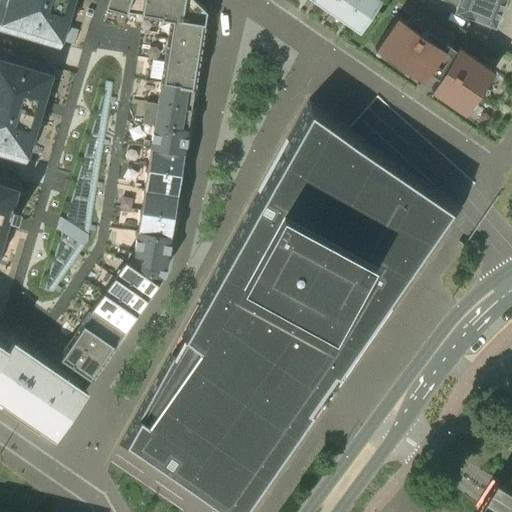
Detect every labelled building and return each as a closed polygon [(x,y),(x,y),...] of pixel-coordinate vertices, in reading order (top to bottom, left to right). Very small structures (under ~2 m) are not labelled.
[(0,0),(0,405),(39,432),(39,431),(49,438),(52,432),(55,434),(87,389),(84,387),(165,270),(202,31),(213,33),(307,98),(345,131),(348,128),(349,127),(378,95),(337,58),(253,0),(0,0)] [(314,0),(326,8),(332,0),(314,0)] [(355,0),(332,0),(326,8),(342,19),(355,0)] [(355,0),(342,19),(359,31),(379,0),(355,0)] [(431,25),(436,18),(409,0),(395,0),(431,25)] [(455,0),(458,1),(455,10),(458,11),(458,12),(472,17),(473,16),(495,25),(504,0),(455,0)] [(465,111),(493,71),(494,69),(458,44),(456,46),(455,48),(408,16),(405,21),(398,16),(397,15),(375,47),(376,48),(421,79),(423,80),(427,75),(436,80),(432,87),(430,89),(464,113),(465,111)] [(462,207),(348,128),(349,127),(308,99),(195,305),(118,445),(210,508),(214,511),(251,511),(293,453),(391,311),(430,255),(429,254),(441,236),(452,221),(462,207)] [(478,506),(474,511),(511,511),(511,489),(495,479),(486,493),(478,506)]
